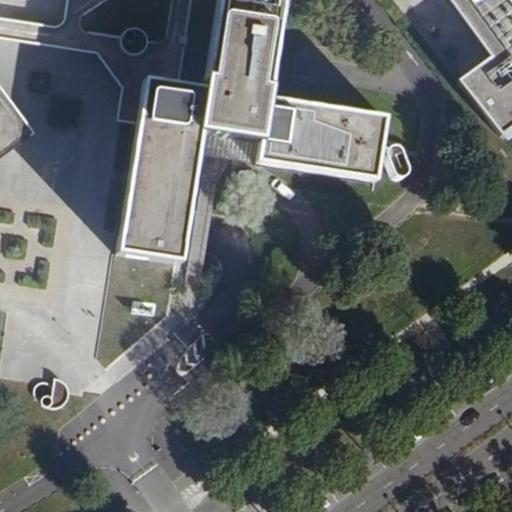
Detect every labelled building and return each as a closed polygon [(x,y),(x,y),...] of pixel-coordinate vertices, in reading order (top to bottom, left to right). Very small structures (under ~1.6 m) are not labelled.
[(57,0),(53,26),(67,28),(71,0),(57,0)] [(209,0),(71,0),(67,28),(142,40),(136,80),(195,90),(209,0)] [(187,133),(192,133),(252,143),(259,101),(275,0),(209,0),(195,90),(187,133)] [(444,73),(496,140),(511,127),(511,0),(439,0),(476,49),(444,73)] [(0,17),(0,39),(50,47),(53,26),(0,17)] [(67,28),(53,26),(50,47),(99,55),(116,78),(110,118),(130,121),(136,80),(142,40),(67,28)] [(0,152),(36,128),(0,76),(0,152)] [(195,90),(136,80),(130,121),(109,254),(171,264),(192,133),(187,133),(195,90)] [(374,120),(259,101),(252,143),(249,164),(364,184),(374,120)] [(385,153),(381,152),(378,153),(376,155),(374,158),(375,161),(385,184),(388,186),(391,187),(394,186),(397,184),(399,181),(398,177),(393,165),(387,155),(385,153)] [(66,407),(68,387),(38,383),(35,404),(66,407)]
